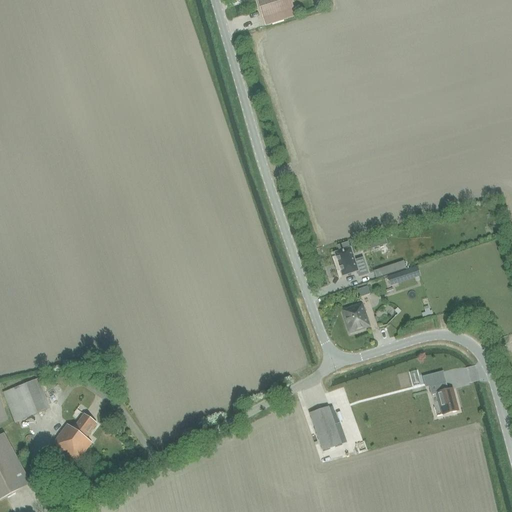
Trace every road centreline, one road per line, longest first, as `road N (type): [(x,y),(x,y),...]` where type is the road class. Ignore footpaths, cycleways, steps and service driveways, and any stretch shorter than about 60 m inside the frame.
road 1 (unclassified): [(334,364),(214,0)]
road 2 (unclassified): [(70,511),(334,364)]
road 3 (unclassified): [(511,453),(490,371),(465,341),(427,336),(334,364)]
